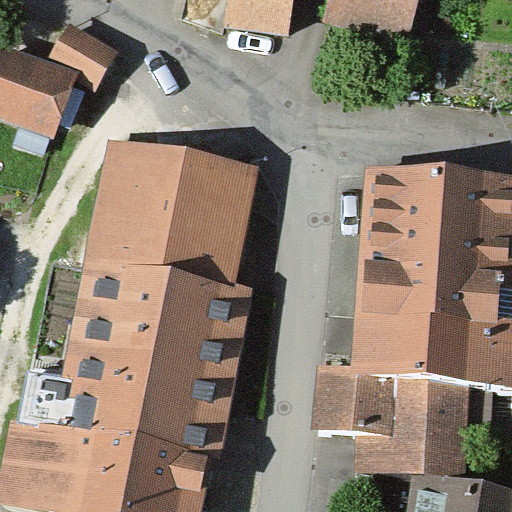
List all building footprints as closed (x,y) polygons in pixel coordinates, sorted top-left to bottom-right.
[(280,0),(229,0),(228,17),(278,23),(280,0)] [(409,0),(332,0),(327,25),(400,41),(409,0)] [(74,29),(53,63),(98,91),(119,57),(74,29)] [(0,56),(0,119),(60,140),(80,83),(0,56)] [(191,511),(248,175),(117,154),(59,505),(102,511),(191,511)] [(511,191),(373,178),(356,366),(511,379),(511,329),(499,328),(511,191)] [(363,465),(450,474),(459,392),(321,377),(316,421),(367,426),(363,465)] [(511,511),(511,499),(417,483),(412,511),(511,511)]
